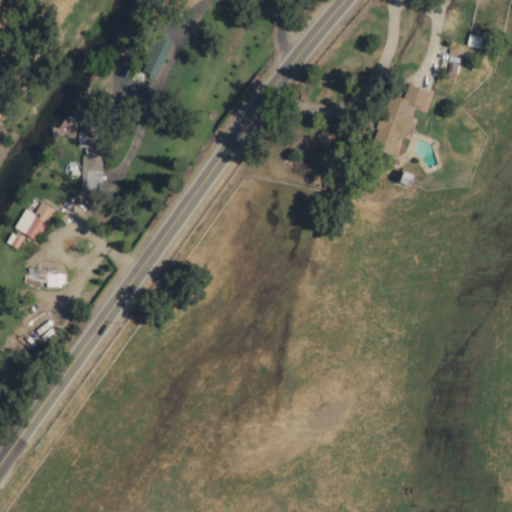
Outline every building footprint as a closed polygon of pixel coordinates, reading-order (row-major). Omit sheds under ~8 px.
[(481,38),(467,34),(465,46),(478,49),(481,38)] [(158,38),(140,71),(154,78),(171,44),(158,38)] [(428,92),(409,87),(405,100),(392,97),(385,123),(379,121),(372,147),(396,154),(401,135),(410,138),(415,119),(407,117),(410,107),(423,110),(428,92)] [(100,192),(102,117),(78,116),(77,148),(81,148),(80,191),(100,192)] [(52,210),(39,202),(33,214),(23,209),(12,229),(35,242),(52,210)] [(17,249),(22,235),(10,230),(5,244),(17,249)] [(57,270),(26,268),(25,282),(56,284),(57,270)]
